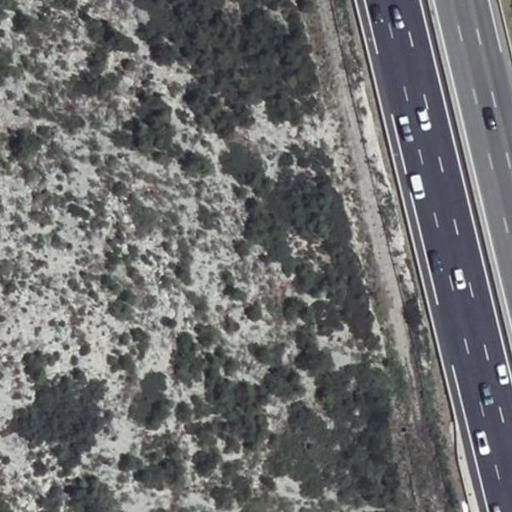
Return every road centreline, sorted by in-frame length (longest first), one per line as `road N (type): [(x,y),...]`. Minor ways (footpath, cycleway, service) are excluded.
road 1 (motorway): [(383,0),(511,497)]
road 2 (motorway): [(511,215),(455,0)]
road 3 (track): [(441,511),(412,349)]
